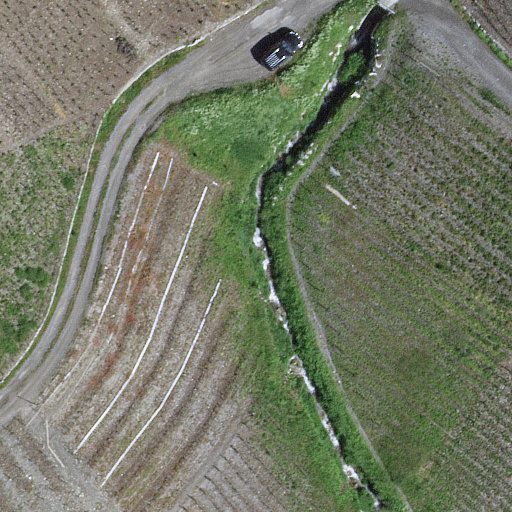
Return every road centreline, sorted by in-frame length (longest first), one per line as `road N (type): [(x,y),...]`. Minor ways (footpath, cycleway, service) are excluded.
road 1 (track): [(407,511),(339,397),(282,204),(411,6)]
road 2 (track): [(307,0),(153,93),(130,118),(52,338),(0,405)]
road 3 (track): [(511,94),(403,0)]
